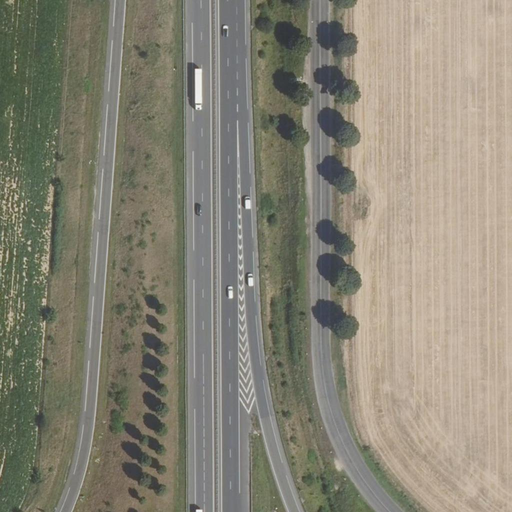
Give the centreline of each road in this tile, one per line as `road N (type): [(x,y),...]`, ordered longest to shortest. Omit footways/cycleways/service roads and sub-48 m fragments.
road 1 (tertiary): [(389,511),(346,453),(322,374),(319,0)]
road 2 (motorway): [(119,0),(88,421),(64,511)]
road 3 (motorway): [(199,0),(203,511)]
road 4 (motorway): [(295,511),(257,375),(228,120)]
road 5 (motorway): [(230,511),(228,120)]
road 6 (motorway): [(228,120),(227,0)]
